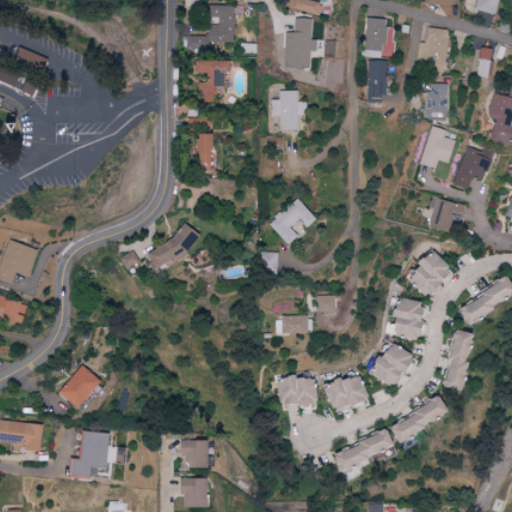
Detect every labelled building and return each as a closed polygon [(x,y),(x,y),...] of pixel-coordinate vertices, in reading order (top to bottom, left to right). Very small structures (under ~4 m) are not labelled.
[(309,0),(290,0),(288,9),(312,15),(316,2),(309,1),(309,0)] [(452,0),(423,0),(424,6),(453,7),(452,15),(458,15),(458,0),(453,0),(452,0)] [(497,0),(474,0),(473,10),(494,15),(497,0)] [(190,36),(189,49),(208,50),(208,42),(233,43),(234,7),(219,7),(219,18),(209,17),(208,37),(190,36)] [(257,12),(240,11),(240,37),(257,38),(257,12)] [(308,69),(309,52),(314,52),(314,40),(310,40),(311,19),(294,19),(293,33),(283,33),(282,69),(308,69)] [(364,58),(384,58),(385,19),(366,19),(364,58)] [(419,43),(416,61),(429,63),(427,72),(443,74),(450,31),(427,27),(425,44),(419,43)] [(42,76),(48,61),(15,46),(9,62),(42,76)] [(487,79),(490,49),(479,48),(477,78),(487,79)] [(228,61),(194,62),(194,74),(206,73),(206,83),(198,83),(198,103),(215,103),(215,87),(223,87),(222,73),(228,73),(228,61)] [(384,103),(385,62),(366,61),(365,103),(384,103)] [(0,82),(12,87),(18,74),(0,66),(0,82)] [(32,99),(36,89),(22,82),(18,92),(32,99)] [(297,131),(298,115),(307,116),(307,103),(297,102),(298,92),(279,91),(278,101),(271,100),(270,116),(279,117),(279,130),(297,131)] [(494,94),(488,118),(496,120),(491,140),(509,145),(510,144),(511,144),(511,92),(511,98),(494,94)] [(0,139),(11,138),(10,122),(0,122),(0,139)] [(421,165),(434,169),(436,160),(446,163),(453,141),(443,138),(445,131),(432,127),(421,165)] [(207,135),(192,134),(192,164),(206,165),(207,135)] [(492,156),(469,146),(453,185),(467,191),(472,178),(482,182),(492,156)] [(511,195),(503,217),(511,220),(511,195)] [(256,210),(256,196),(241,196),(241,211),(256,210)] [(287,246),(298,237),(290,228),(298,221),(305,229),(316,220),(298,199),(269,225),(287,246)] [(450,220),(458,222),(462,206),(434,200),(428,228),(447,233),(450,220)] [(143,253),(153,271),(183,254),(180,249),(195,241),(188,228),(143,253)] [(27,277),(36,251),(7,241),(0,261),(0,281),(10,285),(14,273),(27,277)] [(424,296),(451,271),(432,251),(405,275),(424,296)] [(138,264),(133,252),(118,258),(124,270),(138,264)] [(277,253),(261,253),(262,272),(278,271),(277,253)] [(0,315),(21,320),(22,315),(18,314),(20,301),(0,296),(0,315)] [(317,312),(335,313),(335,296),(318,296),(317,312)] [(417,340),(422,304),(393,300),(388,336),(417,340)] [(311,317),(274,318),(274,335),(311,334),(311,317)] [(457,391),(465,333),(448,331),(440,388),(457,391)] [(409,355),(387,343),(377,360),(372,357),(362,373),(390,389),(409,355)] [(97,380),(78,367),(57,395),(76,409),(97,380)] [(363,400),(354,374),(320,386),(330,412),(363,400)] [(314,402),(312,378),(295,380),(294,376),(282,377),(282,382),(275,383),(277,406),(314,402)] [(40,425),(0,421),(0,444),(38,449),(40,425)] [(107,435),(80,431),(77,460),(68,459),(66,476),(86,478),(88,468),(102,470),(107,435)] [(388,447),(381,431),(328,455),(335,470),(388,447)] [(178,456),(186,456),(186,468),(204,468),(205,441),(178,441),(178,456)] [(203,508),(204,479),(178,478),(178,495),(182,495),(182,508),(203,508)]
